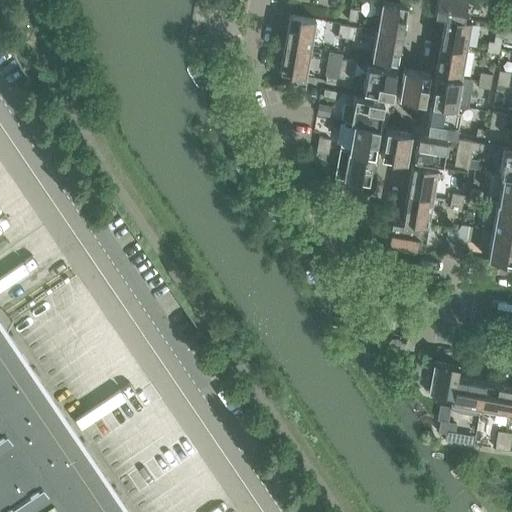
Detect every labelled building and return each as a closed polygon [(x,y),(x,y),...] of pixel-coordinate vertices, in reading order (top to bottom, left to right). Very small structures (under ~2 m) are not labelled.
[(435,0),(434,13),(446,15),(464,18),(466,0),(435,0)] [(381,1),(376,29),(402,33),(405,12),(407,5),(381,1)] [(350,8),(348,20),(355,21),(357,9),(350,8)] [(290,14),(285,42),(310,47),(315,18),(290,14)] [(446,15),(441,43),(465,48),(471,19),(464,18),(446,15)] [(496,23),(495,35),(502,36),(504,24),(496,23)] [(339,24),(337,36),(344,37),(347,25),(339,24)] [(504,24),(502,36),(510,37),(511,25),(504,24)] [(347,25),(344,37),(352,38),(354,26),(347,25)] [(376,30),(371,57),(397,62),(402,33),(376,29),(376,30)] [(280,70),(280,71),(282,71),(305,75),(310,47),(285,42),(280,70)] [(441,43),(435,72),(460,76),(465,48),(441,43)] [(338,77),(336,84),(351,87),(355,61),(341,58),(338,77)] [(367,63),(363,89),(384,92),(393,94),(397,68),(367,63)] [(403,66),(398,95),(401,96),(404,96),(408,97),(413,98),(418,99),(421,99),(423,100),(424,93),(427,78),(428,70),(426,70),(423,70),(420,69),(413,68),(409,67),(406,67),(403,66)] [(499,70),(497,77),(509,79),(511,72),(499,70)] [(480,71),(479,79),(491,81),(492,74),(480,71)] [(435,72),(430,100),(459,105),(467,107),(472,79),(460,76),(435,72)] [(325,79),(325,82),(336,84),(338,77),(326,75),(325,79)] [(497,77),(496,84),(508,86),(509,79),(497,77)] [(479,79),(477,86),(489,88),(491,81),(479,79)] [(324,89),(322,96),(334,98),(335,91),(324,89)] [(344,102),(341,119),(344,119),(378,125),(383,99),(354,94),(353,103),(344,102)] [(430,100),(426,126),(455,131),(459,105),(430,100)] [(317,112),(317,116),(318,116),(329,118),(331,107),(320,105),(319,105),(317,112)] [(477,127),(475,135),(502,139),(503,129),(506,113),(492,111),(488,129),(477,127)] [(344,119),(339,147),(373,153),(378,125),(344,119)] [(382,148),(380,154),(381,154),(383,155),(385,155),(391,156),(396,157),(403,158),(406,159),(411,130),(408,130),(401,129),(395,128),(390,127),(388,126),(385,126),(384,133),(382,148)] [(418,132),(413,157),(441,162),(446,137),(424,133),(418,132)] [(318,136),(317,144),(329,146),(330,138),(318,136)] [(458,139),(453,164),(468,166),(470,158),(472,148),(473,141),(458,138),(458,139)] [(473,141),(472,148),(483,150),(484,143),(473,141)] [(317,144),(316,151),(328,153),(329,146),(317,144)] [(339,147),(334,176),(343,178),(353,179),(368,182),(370,175),(373,153),(339,147)] [(511,148),(503,147),(499,172),(511,174),(511,148)] [(472,160),(470,170),(475,170),(477,171),(479,161),(472,160)] [(412,163),(407,192),(432,196),(437,167),(412,163)] [(492,171),(487,199),(497,201),(511,203),(511,174),(499,172),(492,171)] [(470,189),(469,196),(481,198),(482,191),(470,189)] [(407,192),(402,220),(427,224),(432,196),(407,192)] [(451,192),(450,199),(462,201),(464,194),(451,192)] [(469,196),(468,204),(480,206),(481,198),(469,196)] [(450,199),(449,207),(461,208),(462,201),(450,199)] [(511,203),(497,201),(492,230),(511,233),(511,203)] [(388,233),(386,244),(423,250),(427,224),(402,220),(395,219),(391,218),(388,233)] [(511,233),(492,230),(487,259),(511,263),(511,233)] [(448,239),(446,252),(460,254),(463,242),(455,241),(448,239)] [(39,291),(7,312),(11,318),(43,297),(39,291)] [(0,511),(125,511),(0,327),(0,511)] [(414,368),(412,382),(428,385),(428,389),(452,394),(455,376),(456,376),(458,365),(433,361),(432,362),(416,359),(414,368)] [(450,406),(450,408),(453,409),(458,411),(465,412),(470,413),(476,413),(479,413),(480,406),(485,381),(456,376),(455,376),(452,394),(450,406)] [(511,386),(485,381),(480,406),(509,411),(511,393),(511,386)] [(440,419),(438,431),(445,432),(448,420),(440,419)] [(448,420),(445,432),(454,434),(454,431),(456,422),(448,420)] [(498,430),(495,448),(502,449),(505,431),(498,430)] [(511,432),(505,431),(502,449),(509,450),(511,433),(511,432)]
